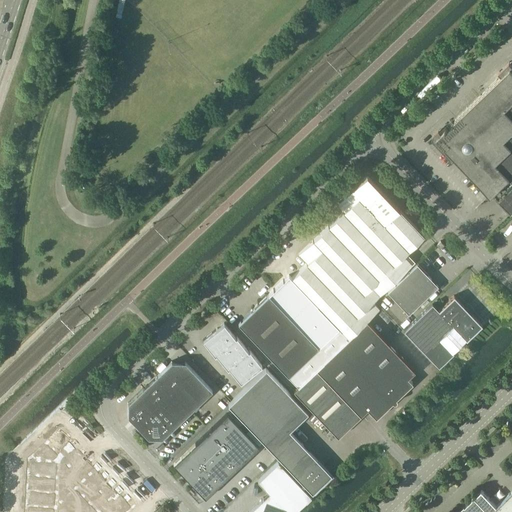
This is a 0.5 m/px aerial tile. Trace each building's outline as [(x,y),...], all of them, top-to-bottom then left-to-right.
[(125,0),(118,0),(116,16),(121,17),(125,0)] [(499,72),(502,75),(501,76),(477,98),(455,119),(456,121),(454,123),(452,121),(451,121),(452,122),(448,126),(449,127),(447,130),(446,128),(442,132),(439,129),(434,133),(433,134),(433,135),(433,136),(433,137),(433,138),(433,139),(434,140),(453,160),(454,160),(453,159),(455,156),(491,193),(491,194),(505,208),(511,214),(511,213),(511,64),(509,62),(499,72)] [(339,328),(342,331),(357,317),(372,302),(407,270),(398,261),(425,236),(367,175),(340,201),(347,208),(299,255),(307,263),(307,264),(292,278),(339,328)] [(417,264),(387,292),(408,314),(438,286),(417,264)] [(292,278),(289,275),(238,323),(288,376),(318,347),(319,347),(323,343),(339,328),(292,278)] [(439,310),(432,303),(404,330),(438,366),(447,358),(446,357),(451,352),(437,338),(451,324),(466,340),(482,325),(472,314),(471,316),(468,313),(469,312),(466,309),(465,309),(463,307),(464,306),(454,295),(439,310)] [(319,347),(318,347),(288,376),(298,386),(367,320),(367,321),(379,309),(372,302),(357,317),(342,331),(339,328),(323,343),(319,347)] [(354,421),(350,417),(356,411),(360,415),(361,414),(357,410),(363,404),(376,417),(392,402),(393,402),(395,402),(397,401),(397,399),(396,398),(412,382),(408,377),(415,371),(367,321),(367,320),(298,386),(293,390),(338,436),(354,421)] [(215,356),(216,355),(216,354),(236,338),(235,337),(224,323),(215,330),(215,329),(202,339),(215,356)] [(237,336),(235,337),(236,338),(216,354),(216,355),(228,369),(229,368),(249,351),(248,351),(237,336)] [(229,368),(241,383),(253,372),(262,365),(249,350),(248,351),(249,351),(229,368)] [(171,361),(157,375),(173,392),(191,410),(212,390),(185,362),(178,368),(171,361)] [(326,469),(289,430),(308,412),(266,368),(228,404),(312,492),(323,482),(321,480),(325,476),(322,473),(326,469)] [(128,416),(138,427),(173,392),(157,375),(128,402),(128,416)] [(191,410),(173,392),(138,427),(148,438),(162,438),(191,410)] [(227,413),(173,464),(201,493),(206,489),(210,493),(259,446),(227,413)] [(61,429),(46,443),(56,453),(61,459),(76,445),(61,429)] [(29,460),(29,462),(58,464),(58,461),(61,459),(56,453),(46,443),(29,460)] [(57,494),(56,508),(98,468),(76,445),(61,459),(58,461),(58,464),(57,479),(57,494)] [(293,511),(311,495),(278,461),(258,480),(269,492),(258,502),(247,511),(293,511)] [(29,462),(28,477),(57,479),(58,464),(29,462)] [(129,511),(135,507),(98,468),(56,508),(56,509),(55,511),(129,511)] [(28,477),(27,492),(57,494),(57,479),(28,477)] [(511,511),(511,491),(509,494),(497,505),(482,490),(476,495),(475,496),(458,511),(511,511)] [(27,492),(26,507),(56,509),(56,508),(57,494),(27,492)]
